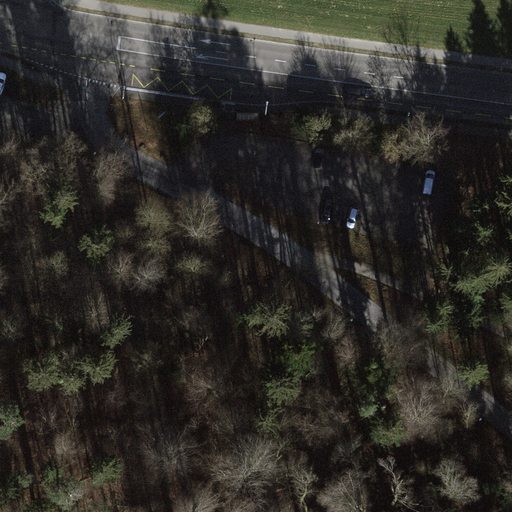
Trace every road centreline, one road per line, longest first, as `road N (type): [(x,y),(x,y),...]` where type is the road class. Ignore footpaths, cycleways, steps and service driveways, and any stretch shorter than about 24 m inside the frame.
road 1 (unclassified): [(92,40),(90,115),(113,148),(319,274),(511,419)]
road 2 (secondary): [(511,98),(92,40)]
